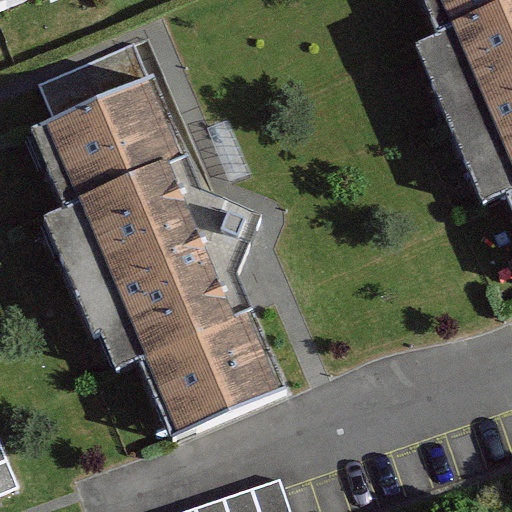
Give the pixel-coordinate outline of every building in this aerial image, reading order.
[(0,0),(0,13),(31,0),(0,0)] [(511,0),(420,0),(437,39),(413,49),(480,210),(502,201),(511,224),(511,0)] [(133,48),(39,87),(57,128),(150,88),(133,48)] [(283,389),(150,88),(57,128),(34,139),(67,215),(48,223),(113,369),(139,358),(174,437),(283,389)] [(0,451),(0,495),(16,489),(0,451)] [(288,511),(279,485),(197,511),(288,511)]
